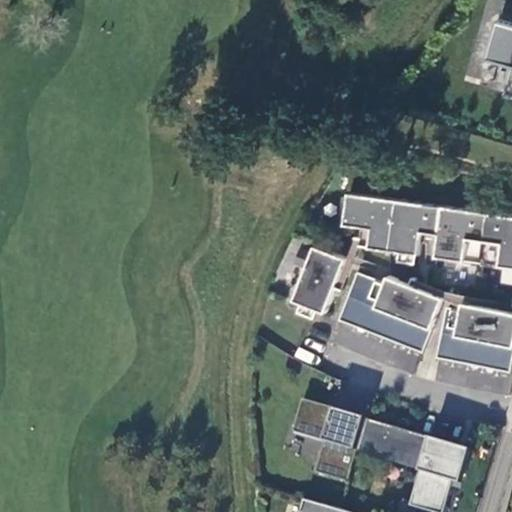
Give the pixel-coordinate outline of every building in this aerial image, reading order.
[(511,72),(506,95),(511,96),(511,22),(500,19),(489,58),(511,65),(511,72)] [(511,214),(352,192),(347,224),(375,228),(372,247),(422,254),(425,231),(442,234),(438,256),(511,266),(511,214)] [(297,299),(328,312),(350,257),(318,245),(297,299)] [(447,297),(391,275),(388,282),(365,273),(355,297),(434,328),(447,297)] [(434,328),(355,297),(348,316),(427,347),(434,328)] [(511,311),(466,302),(464,309),(449,306),(444,331),(459,335),(511,345),(511,311)] [(511,345),(459,335),(444,331),(440,352),(511,366),(511,345)] [(380,359),(416,370),(421,351),(386,340),(380,359)] [(327,441),(318,472),(351,482),(360,451),(369,419),(306,399),(296,432),(327,441)] [(369,419),(360,451),(424,470),(433,438),(369,419)] [(424,470),(413,506),(433,511),(446,511),(456,481),(464,484),(474,450),(433,438),(424,470)] [(351,511),(306,499),(302,511),(351,511)]
